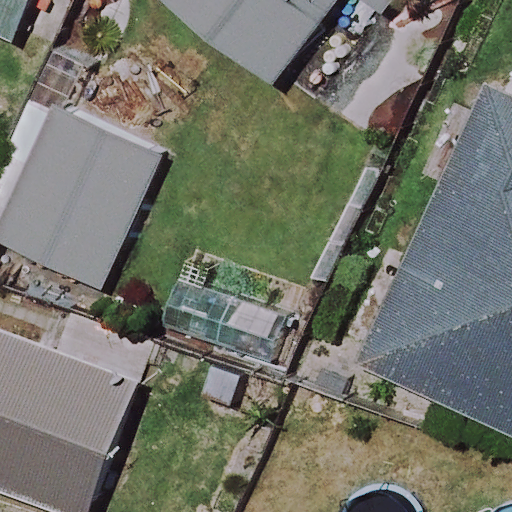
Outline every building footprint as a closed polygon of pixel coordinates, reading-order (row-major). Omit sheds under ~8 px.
[(59,0),(0,0),(0,24),(40,42),(59,0)] [(193,0),(298,80),(358,0),(392,0),(396,3),(397,0),(193,0)] [(511,65),(487,122),(454,107),(424,173),(457,188),(422,265),(387,250),(333,370),(511,451),(511,65)] [(171,153),(67,107),(9,238),(113,284),(171,153)] [(105,511),(150,388),(0,334),(0,488),(66,511),(105,511)]
